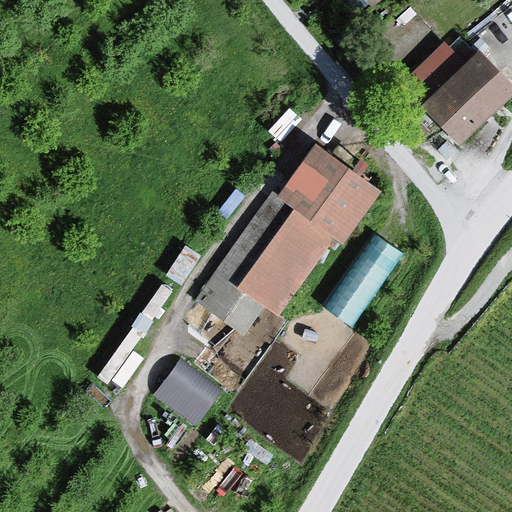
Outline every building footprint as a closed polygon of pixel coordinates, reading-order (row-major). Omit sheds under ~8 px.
[(511,91),(511,87),(460,34),(405,87),(459,143),(511,91)] [(287,204),(238,284),(280,311),(328,234),(344,244),(381,186),(311,143),(276,197),(287,204)] [(352,322),(402,248),(373,229),(323,303),(352,322)] [(126,334),(100,368),(118,382),(144,349),(126,334)] [(200,416),(221,380),(176,354),(155,390),(200,416)]
